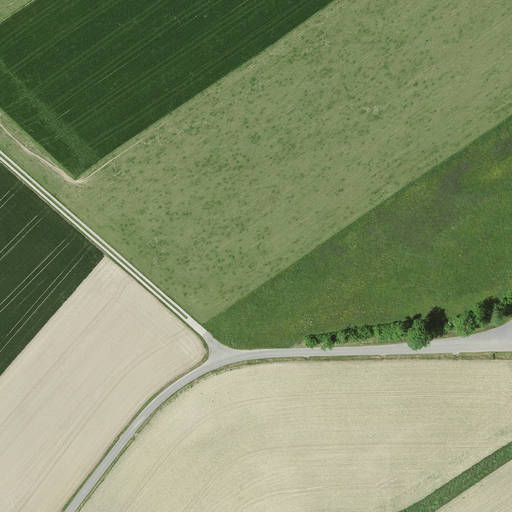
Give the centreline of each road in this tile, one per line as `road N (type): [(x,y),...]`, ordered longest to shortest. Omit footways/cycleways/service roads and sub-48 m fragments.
road 1 (track): [(71,511),(159,398),(231,356),(481,347)]
road 2 (track): [(231,356),(0,150)]
